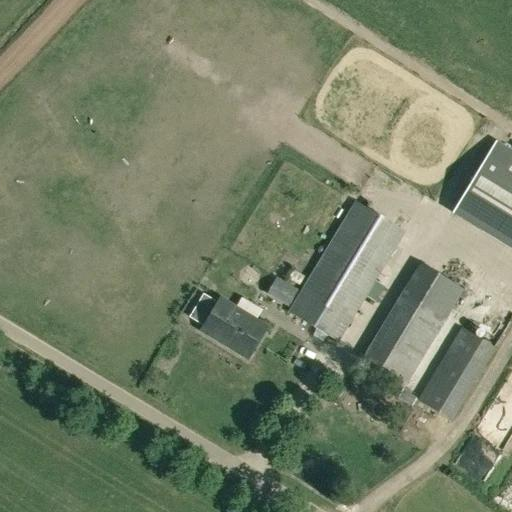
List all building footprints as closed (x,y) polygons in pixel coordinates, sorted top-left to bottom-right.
[(511,154),(494,144),(451,212),(511,247),(511,154)] [(403,231),(356,202),(290,313),(336,343),(403,231)] [(463,288),(421,261),(403,294),(445,319),(463,288)] [(445,319),(403,294),(363,362),(405,387),(445,319)] [(220,298),(201,331),(247,359),(267,326),(220,298)] [(463,329),(420,401),(451,419),(494,347),(463,329)]
